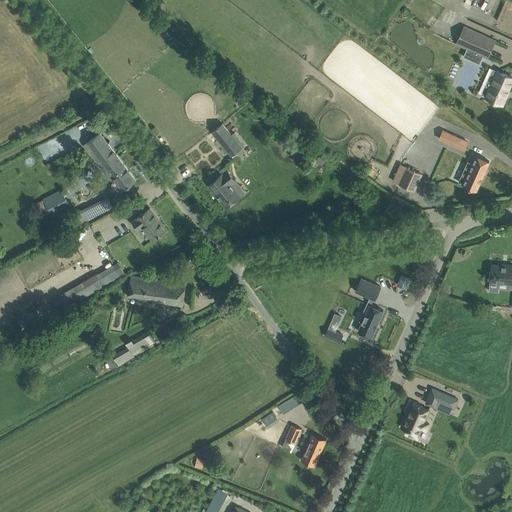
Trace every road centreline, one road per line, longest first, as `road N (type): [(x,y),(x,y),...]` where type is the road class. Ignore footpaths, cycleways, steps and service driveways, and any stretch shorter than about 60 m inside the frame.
road 1 (unclassified): [(230,260),(23,0)]
road 2 (unclassified): [(359,442),(455,224)]
road 3 (unclassified): [(230,260),(455,224)]
road 4 (unclassified): [(359,442),(230,260)]
